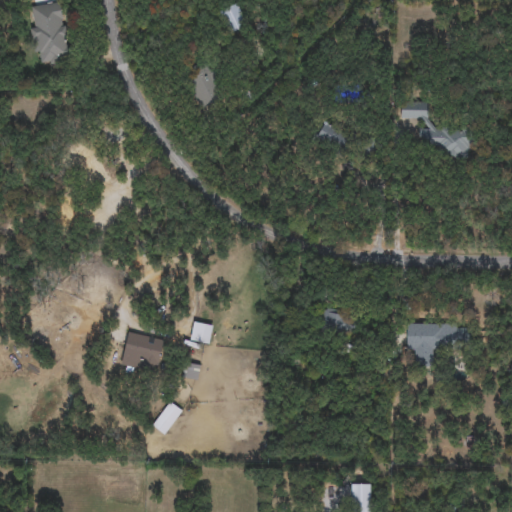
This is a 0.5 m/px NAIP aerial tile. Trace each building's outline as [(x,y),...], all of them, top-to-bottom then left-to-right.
[(61,3),(69,61),(37,65),(30,7),(61,3)] [(219,12),(235,3),(246,23),(230,32),(219,12)] [(200,109),(185,72),(207,64),(221,101),(200,109)] [(401,119),(401,106),(402,102),(432,103),(432,122),(471,136),(471,144),(464,161),(461,161),(423,147),(421,147),(421,127),(423,123),(423,121),(419,119),(401,119)] [(316,139),(324,123),(351,136),(342,152),(316,139)] [(105,180),(80,191),(64,153),(89,142),(105,180)] [(357,312),(357,334),(316,333),(316,310),(357,312)] [(406,350),(407,324),(469,325),(468,347),(434,347),(433,366),(416,366),(416,350),(406,350)] [(157,375),(120,367),(127,332),(164,340),(157,375)] [(351,511),(351,484),(371,484),(371,511),(351,511)]
